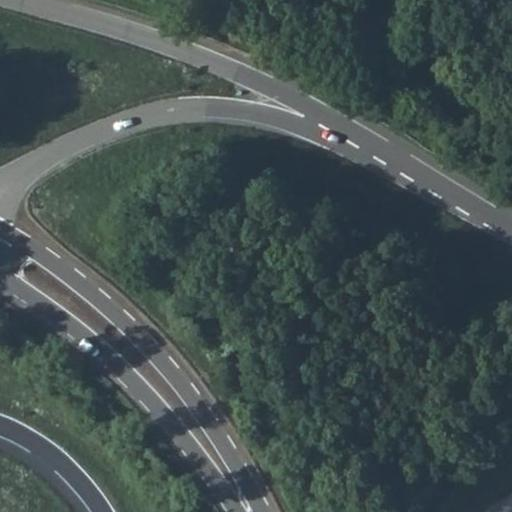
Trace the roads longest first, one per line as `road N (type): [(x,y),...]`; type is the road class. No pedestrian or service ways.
road 1 (tertiary): [(0,253),(102,324),(178,406),(250,511)]
road 2 (trunk): [(333,125),(212,108),(147,115),(75,139),(0,196)]
road 3 (trunk): [(333,125),(204,60),(23,0)]
road 4 (trunk): [(511,229),(333,125)]
road 5 (trunk): [(0,427),(61,464),(99,511)]
